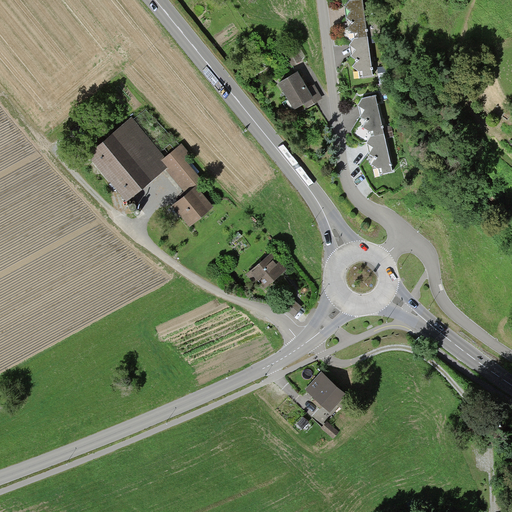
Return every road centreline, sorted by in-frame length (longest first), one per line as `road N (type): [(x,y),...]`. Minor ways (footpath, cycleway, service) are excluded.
road 1 (unclassified): [(0,477),(227,387),(304,344),(346,300)]
road 2 (secondary): [(155,0),(319,203),(346,254)]
road 3 (residential): [(407,234),(359,203),(347,182),(320,0)]
road 4 (residential): [(407,234),(430,259),(449,307),(511,355)]
road 5 (secondary): [(385,292),(511,384)]
